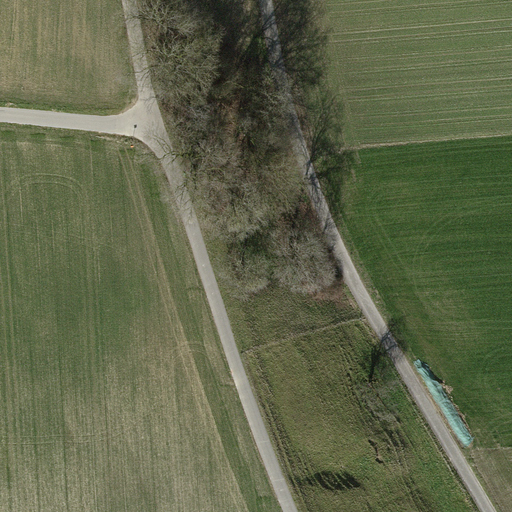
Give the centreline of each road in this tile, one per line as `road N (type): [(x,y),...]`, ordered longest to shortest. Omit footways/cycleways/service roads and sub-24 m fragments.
road 1 (unclassified): [(487,511),(351,269),(279,81),(268,0)]
road 2 (track): [(133,0),(240,376),(299,511)]
road 3 (track): [(167,127),(0,114)]
